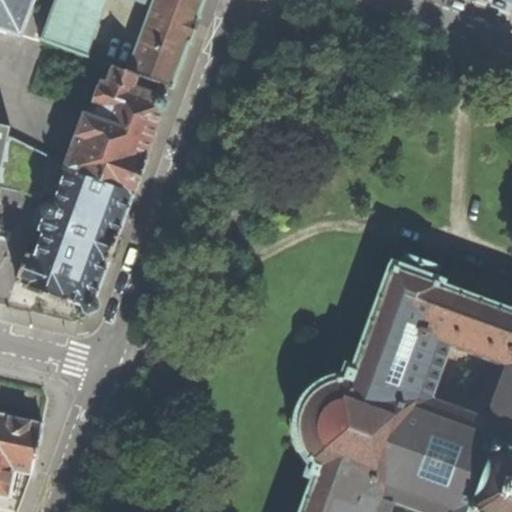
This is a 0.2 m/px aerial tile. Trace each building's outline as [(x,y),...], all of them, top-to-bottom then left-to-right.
[(32,1),(32,0),(0,0),(0,27),(21,35),(33,2),(32,1)] [(203,0),(55,0),(41,39),(81,54),(101,0),(132,0),(151,7),(128,70),(149,78),(171,86),(194,26),(203,0)] [(149,149),(166,102),(163,98),(152,93),(145,90),(149,78),(128,70),(113,66),(106,85),(104,85),(101,86),(96,100),(97,103),(100,104),(98,109),(90,107),(88,109),(86,114),(85,114),(66,168),(65,169),(132,194),(149,149)] [(44,193),(51,161),(8,139),(10,126),(0,123),(0,188),(43,197),(44,193)] [(51,161),(44,193),(58,197),(55,204),(50,203),(47,205),(44,208),(43,212),(45,216),(41,229),(43,230),(45,233),(36,257),(26,254),(16,280),(25,284),(25,287),(43,294),(64,301),(65,298),(82,304),(94,299),(112,248),(114,244),(132,194),(65,169),(66,168),(51,161)] [(511,511),(511,300),(496,295),(433,273),(438,257),(407,247),(401,264),(393,261),(391,265),(390,265),(354,365),(346,362),(342,374),(336,375),(329,376),(324,379),(318,382),(314,385),(309,390),(304,395),(301,400),(298,406),(296,411),(295,417),(294,423),(295,433),(297,441),(300,449),(304,456),(310,462),(306,474),(313,476),(300,511),(511,511)] [(0,494),(10,497),(15,470),(32,474),(33,468),(37,450),(43,423),(0,413),(0,494)]
